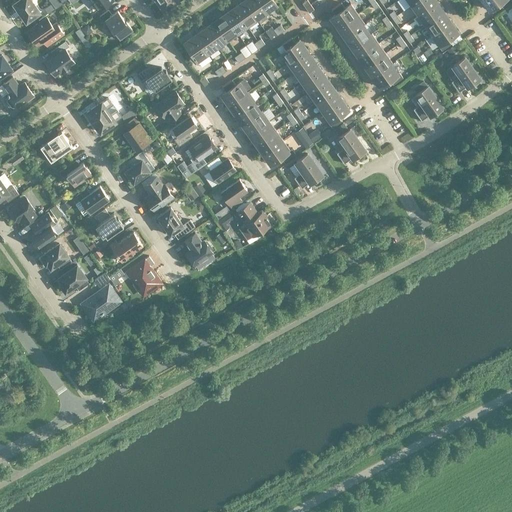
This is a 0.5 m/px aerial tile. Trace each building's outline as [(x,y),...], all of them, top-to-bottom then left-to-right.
[(27,21),(40,12),(31,0),(18,0),(14,3),(19,10),(19,11),(20,11),(21,13),(21,14),(22,14),(27,21)] [(50,0),(52,3),(45,8),(48,13),(63,3),(60,0),(50,0)] [(91,0),(98,10),(113,0),(91,0)] [(157,0),(165,10),(179,0),(178,0),(157,0)] [(266,11),(258,0),(245,0),(244,1),(256,18),(266,11)] [(258,0),(266,11),(276,4),(273,0),(258,0)] [(307,0),(306,0),(302,3),(309,13),(314,9),(307,0)] [(437,2),(435,0),(418,0),(412,4),(413,5),(419,14),(437,2)] [(511,0),(483,0),(490,9),(499,2),(503,7),(511,0)] [(256,18),(244,1),(234,8),(247,25),(256,18)] [(444,12),(437,2),(419,14),(426,24),(444,12)] [(351,3),(349,5),(343,9),(340,4),(333,8),(337,13),(331,17),(339,27),(358,13),(351,3)] [(294,5),(285,12),(292,22),(301,15),(294,5)] [(248,27),(247,25),(234,8),(225,14),(238,34),(248,27)] [(120,38),(133,30),(126,21),(125,21),(118,11),(112,15),(109,10),(100,16),(104,21),(106,20),(114,31),(114,30),(120,38)] [(451,22),(444,12),(426,24),(433,33),(433,34),(451,22)] [(365,24),(358,13),(339,27),(345,37),(363,25),(365,24)] [(215,21),(227,39),(228,41),(238,34),(225,14),(215,21)] [(52,25),(47,17),(27,31),(37,45),(43,40),(48,46),(48,45),(64,34),(56,22),(52,25)] [(219,48),(228,41),(227,39),(215,21),(205,28),(219,48)] [(458,32),(451,22),(433,34),(433,33),(431,35),(442,50),(452,43),(448,39),(458,32)] [(91,28),(88,24),(82,28),(86,35),(90,32),(91,28)] [(370,34),(363,25),(345,37),(352,47),(370,34)] [(508,25),(503,26),(506,35),(511,33),(508,25)] [(219,48),(205,28),(195,35),(209,55),(219,48)] [(372,33),(370,34),(352,47),(359,57),(379,43),(372,33)] [(209,55),(195,35),(185,42),(189,48),(187,49),(191,54),(192,53),(199,62),(209,55)] [(294,43),(290,38),(284,43),(287,48),(280,53),(287,63),(307,50),(299,39),(294,43)] [(59,53),(46,61),(55,74),(62,69),(63,70),(69,65),(69,64),(74,60),(66,48),(69,46),(66,41),(55,48),(59,53)] [(386,53),(379,43),(359,57),(366,66),(386,53)] [(453,45),(447,49),(450,54),(456,50),(453,45)] [(314,59),(307,50),(287,63),(294,74),(296,72),(314,59)] [(393,63),(386,53),(366,66),(373,76),(391,64),(393,63)] [(0,76),(11,68),(2,55),(0,55),(0,76)] [(453,65),(460,75),(451,81),(458,92),(479,78),(464,57),(453,65)] [(320,69),(314,59),(296,72),(303,81),(303,82),(320,69)] [(398,74),(391,64),(373,76),(380,86),(390,80),(393,84),(403,78),(400,73),(398,74)] [(161,67),(152,74),(147,67),(137,74),(142,81),(147,77),(150,81),(150,82),(156,90),(161,87),(162,88),(168,84),(167,83),(172,79),(166,70),(164,71),(161,67)] [(327,79),(320,69),(303,82),(303,81),(301,83),(308,93),(327,79)] [(453,70),(447,72),(451,79),(456,76),(453,70)] [(287,86),(297,79),(294,75),(284,81),(287,86)] [(205,76),(199,79),(204,86),(209,82),(205,76)] [(13,77),(3,84),(10,93),(8,94),(9,97),(8,98),(7,100),(12,106),(14,106),(15,105),(17,108),(34,95),(25,82),(19,86),(13,77)] [(334,89),(327,79),(308,93),(315,103),(334,89)] [(428,85),(424,80),(418,84),(422,89),(428,85)] [(234,86),(230,81),(224,85),(227,90),(222,94),(229,104),(247,92),(246,92),(239,82),(234,86)] [(299,83),(288,91),(293,98),(304,89),(299,83)] [(416,94),(422,102),(413,109),(422,120),(442,106),(428,86),(416,94)] [(341,99),(334,89),(315,103),(322,112),(341,99)] [(248,90),(246,92),(247,92),(229,104),(236,114),(253,102),(254,102),(256,101),(248,90)] [(184,103),(176,91),(156,105),(164,116),(166,115),(170,121),(181,113),(177,107),(184,103)] [(102,102),(87,112),(101,132),(116,121),(115,121),(122,116),(109,97),(102,102)] [(348,109),(341,99),(322,112),(332,127),(342,121),(339,116),(348,109)] [(260,111),(254,102),(253,102),(236,114),(243,124),(260,112),(260,111)] [(151,113),(147,108),(141,112),(145,117),(151,113)] [(262,110),(260,111),(260,112),(243,124),(250,134),(269,120),(262,110)] [(197,124),(190,115),(173,128),(179,136),(175,139),(179,145),(192,136),(189,132),(190,129),(197,124)] [(150,137),(137,118),(127,124),(130,129),(125,133),(136,148),(150,137)] [(276,130),(269,120),(250,134),(257,143),(276,130)] [(337,130),(340,135),(348,130),(345,124),(337,130)] [(303,127),(296,132),(301,138),(307,133),(303,127)] [(339,136),(345,146),(337,153),(344,163),(364,149),(350,128),(339,136)] [(41,146),(49,158),(53,164),(60,159),(61,159),(68,154),(66,151),(72,146),(62,131),(58,134),(58,133),(55,135),(51,130),(52,130),(51,129),(36,140),(37,140),(41,146)] [(309,134),(314,141),(321,136),(316,129),(309,134)] [(283,140),(276,130),(257,143),(264,153),(283,140)] [(216,147),(208,135),(189,148),(195,156),(191,159),(198,168),(206,162),(203,157),(216,147)] [(156,139),(153,142),(158,149),(161,146),(156,139)] [(290,150),(283,140),(264,153),(271,163),(280,157),(284,162),(295,154),(292,148),(290,150)] [(131,167),(126,170),(134,182),(150,170),(154,167),(142,151),(138,154),(128,161),(131,165),(131,167)] [(20,153),(10,159),(14,165),(24,158),(20,153)] [(322,173),(307,153),(296,161),(303,171),(294,177),(302,188),(322,173)] [(236,170),(228,158),(210,171),(218,182),(236,170)] [(75,168),(71,163),(60,171),(63,176),(67,173),(75,184),(79,181),(80,183),(88,177),(87,175),(91,172),(83,162),(75,168)] [(163,186),(157,177),(145,185),(151,194),(146,198),(155,210),(173,197),(165,185),(163,186)] [(7,188),(0,178),(0,199),(5,196),(8,201),(19,194),(12,184),(7,188)] [(247,189),(240,178),(221,191),(232,207),(242,200),(239,195),(247,189)] [(80,201),(76,204),(84,215),(90,211),(90,212),(109,198),(100,185),(90,192),(87,187),(76,195),(80,201)] [(185,195),(189,201),(195,197),(191,191),(185,195)] [(35,210),(26,197),(10,209),(18,221),(21,219),(25,224),(37,216),(33,211),(35,210)] [(70,199),(60,205),(63,210),(73,203),(70,199)] [(250,202),(237,211),(246,224),(239,228),(247,239),(259,231),(260,231),(261,232),(271,226),(270,224),(269,224),(271,223),(262,210),(258,213),(250,202)] [(59,210),(56,205),(50,209),(54,214),(59,210)] [(190,219),(183,224),(171,207),(170,207),(159,215),(158,215),(158,216),(158,217),(163,223),(163,224),(165,226),(165,227),(170,233),(170,234),(171,233),(174,232),(178,238),(195,226),(190,219)] [(110,216),(109,215),(105,208),(95,215),(100,223),(97,225),(103,233),(104,232),(107,237),(124,226),(118,217),(117,218),(114,213),(110,216)] [(35,230),(28,234),(38,248),(58,234),(64,230),(58,221),(56,223),(48,212),(31,224),(35,230)] [(236,217),(232,212),(228,215),(232,220),(236,217)] [(143,245),(134,231),(118,243),(114,238),(113,238),(115,241),(110,244),(122,261),(135,252),(134,251),(143,245)] [(202,242),(195,233),(185,240),(189,246),(190,245),(192,248),(186,253),(195,265),(213,252),(212,251),(212,250),(212,248),(208,242),(206,242),(204,240),(202,242)] [(68,255),(59,243),(43,255),(44,256),(42,257),(46,263),(48,262),(51,267),(57,263),(61,268),(71,261),(68,256),(68,255)] [(89,250),(84,244),(79,248),(84,254),(89,250)] [(102,254),(98,249),(92,253),(96,258),(102,254)] [(154,263),(149,255),(127,271),(135,284),(136,286),(138,290),(141,291),(142,292),(141,293),(143,296),(149,292),(148,291),(162,282),(150,266),(154,263)] [(86,277),(77,264),(59,277),(63,282),(61,284),(66,291),(75,284),(79,290),(89,283),(85,277),(86,277)] [(103,272),(98,266),(94,269),(98,275),(103,272)] [(121,268),(110,276),(115,285),(121,281),(119,278),(124,274),(121,268)] [(105,272),(95,279),(99,285),(110,278),(105,272)] [(109,284),(82,303),(90,314),(89,315),(93,321),(99,317),(99,316),(121,300),(109,284)]
